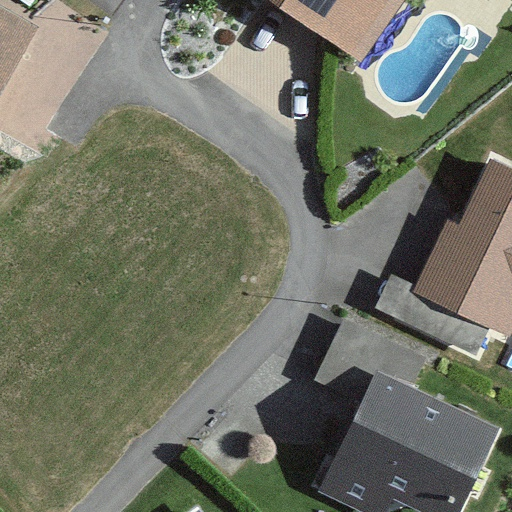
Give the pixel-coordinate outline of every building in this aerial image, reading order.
[(3,0),(0,0),(0,68),(30,14),(3,0)] [(276,0),(353,52),(388,0),(276,0)] [(511,172),(493,163),(462,231),(449,225),(419,288),(509,330),(511,323),(511,172)] [(423,349),(337,311),(311,370),(347,387),(304,483),(369,511),(377,511),(386,494),(427,511),(446,511),(488,417),(408,382),(423,349)] [(203,511),(196,501),(179,511),(203,511)]
